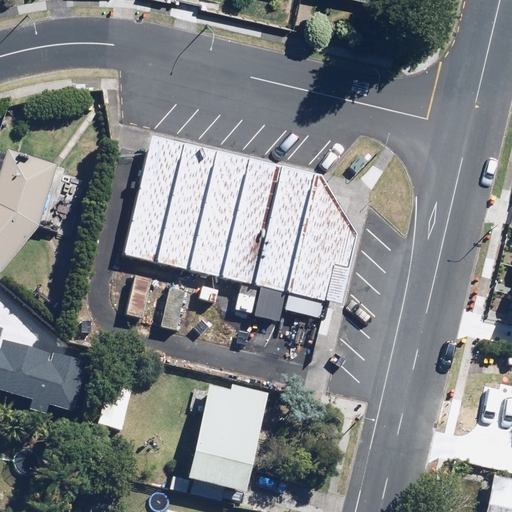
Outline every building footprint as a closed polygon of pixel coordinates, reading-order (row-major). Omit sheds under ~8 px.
[(322,176),(157,138),(129,255),(337,304),(352,239),(322,176)] [(56,166),(9,150),(0,180),(0,269),(2,271),(38,225),(56,166)] [(142,320),(150,278),(134,275),(126,316),(142,320)] [(187,290),(168,286),(159,327),(178,331),(187,290)] [(0,399),(65,417),(81,361),(0,338),(0,399)] [(188,410),(203,413),(191,479),(193,479),(190,494),(221,500),(224,487),(249,492),(267,393),(233,386),(232,390),(208,385),(207,390),(193,387),(188,410)] [(511,511),(511,479),(497,476),(489,511),(511,511)]
